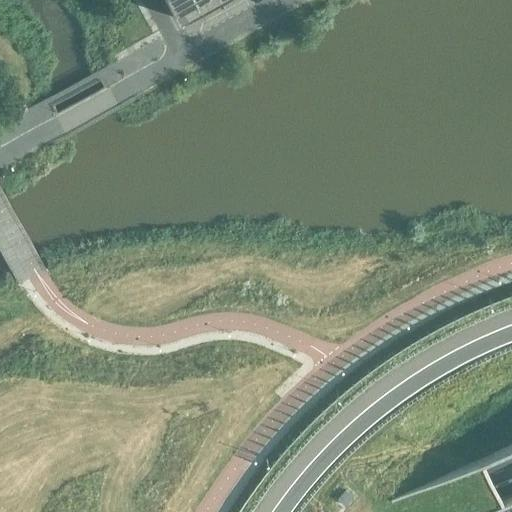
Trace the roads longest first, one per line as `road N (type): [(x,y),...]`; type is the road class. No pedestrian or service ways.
road 1 (motorway): [(511,334),(449,362),(376,412),(280,511)]
road 2 (residential): [(0,157),(185,55)]
